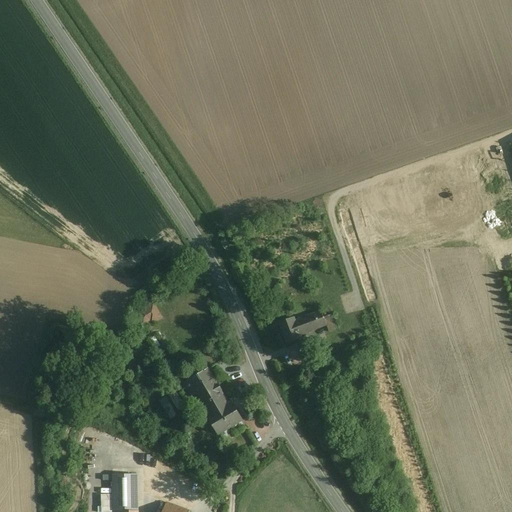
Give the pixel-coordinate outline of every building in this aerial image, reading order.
[(156,319),(149,308),(136,315),(143,326),(156,319)] [(321,309),(299,318),(306,333),(328,324),(331,331),(341,326),(334,310),(324,315),(321,309)] [(306,335),(306,333),(299,318),(295,320),(294,317),(277,324),(286,344),(306,335)] [(177,364),(168,370),(172,376),(181,370),(177,364)] [(217,386),(207,369),(185,383),(193,397),(197,395),(208,413),(207,414),(218,434),(242,421),(232,404),(228,405),(220,392),(221,390),(218,385),(217,386)]
